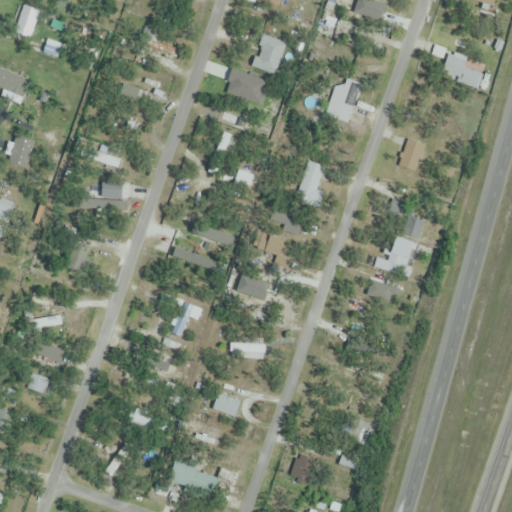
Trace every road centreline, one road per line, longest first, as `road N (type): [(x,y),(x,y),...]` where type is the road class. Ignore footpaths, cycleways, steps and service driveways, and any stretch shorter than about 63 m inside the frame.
road 1 (residential): [(44,511),(222,0)]
road 2 (residential): [(243,511),(418,0)]
road 3 (trunk): [(511,102),(399,511)]
